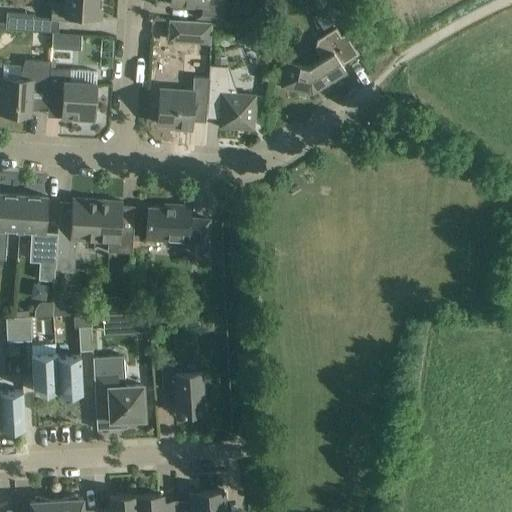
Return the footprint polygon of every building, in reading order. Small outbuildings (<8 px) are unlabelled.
[(100,18),(100,0),(64,0),(64,5),(51,4),(50,18),(72,20),(72,16),(100,18)] [(169,0),(169,3),(197,5),(196,17),(222,19),(223,0),(169,0)] [(34,13),(6,12),(5,28),(33,30),(34,13)] [(210,44),(212,22),(170,19),(169,41),(210,44)] [(312,93),(322,87),(346,71),(341,65),(358,54),(345,33),(341,35),(336,27),(317,39),(314,49),(320,58),(307,67),(286,62),(281,86),(312,93)] [(65,34),(52,33),(51,44),(64,45),(65,34)] [(48,90),(49,68),(50,60),(24,59),(18,78),(1,77),(0,102),(0,113),(31,115),(32,89),(48,90)] [(209,77),(208,77),(207,102),(208,102),(208,100),(220,100),(218,126),(253,129),(255,94),(228,92),(228,80),(233,78),(229,66),(209,65),(209,77)] [(49,68),(48,90),(48,96),(62,97),(61,117),(93,119),(96,71),(49,68)] [(205,121),(207,102),(208,77),(193,76),(192,90),(159,88),(157,123),(174,124),(174,128),(191,129),(191,121),(205,121)] [(7,229),(19,230),(21,194),(0,192),(0,258),(5,259),(7,229)] [(47,196),(21,194),(19,230),(31,231),(29,261),(39,261),(38,279),(53,280),(54,268),(57,232),(45,232),(47,196)] [(59,200),(57,232),(54,268),(74,270),(76,239),(94,240),(97,199),(72,197),(72,201),(59,200)] [(122,201),(97,199),(94,240),(108,241),(107,251),(131,252),(132,249),(137,249),(138,240),(132,240),(133,226),(120,225),(122,201)] [(147,206),(146,226),(145,238),(187,241),(187,246),(207,247),(209,219),(190,218),(191,205),(175,204),(175,208),(147,206)] [(118,295),(100,297),(101,310),(119,308),(118,295)] [(51,315),(52,302),(52,301),(43,301),(39,302),(38,303),(34,308),(34,316),(51,315)] [(52,302),(51,315),(53,315),(53,314),(68,314),(69,303),(52,302)] [(119,313),(103,314),(103,328),(119,327),(119,313)] [(90,314),(73,314),(73,326),(79,326),(90,325),(90,314)] [(7,341),(19,341),(18,316),(5,317),(7,341)] [(30,316),(18,316),(19,341),(31,340),(30,316)] [(91,349),(90,325),(79,326),(80,349),(91,349)] [(57,389),(56,356),(55,352),(31,353),(33,390),(57,389)] [(56,356),(57,389),(57,393),(82,391),(80,354),(56,356)] [(92,356),(95,411),(109,410),(110,420),(144,418),(142,384),(125,385),(123,355),(92,356)] [(161,363),(162,387),(174,386),(176,413),(204,412),(201,373),(174,374),(173,362),(161,363)] [(0,390),(0,427),(24,426),(22,389),(0,390)] [(190,511),(224,511),(223,490),(189,491),(190,511)] [(82,511),(82,497),(78,498),(76,493),(62,498),(56,499),(56,511),(82,511)] [(176,511),(176,500),(162,501),(161,493),(135,494),(136,511),(176,511)] [(136,511),(135,494),(109,496),(110,508),(96,509),(96,511),(136,511)] [(56,511),(56,499),(50,499),(34,496),(34,500),(30,500),(30,511),(56,511)]
